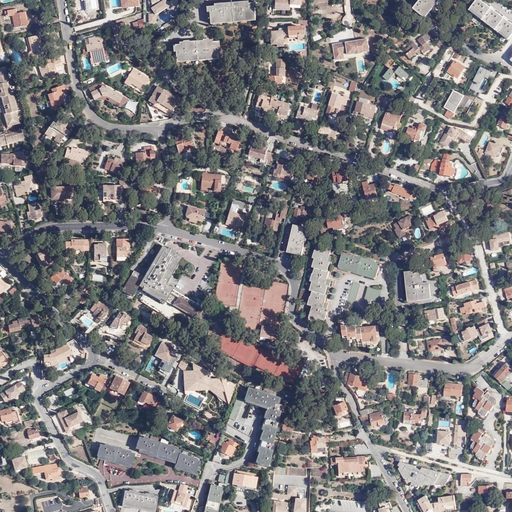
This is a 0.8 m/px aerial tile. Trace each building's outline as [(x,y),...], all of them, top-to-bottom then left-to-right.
[(85,0),(86,1),(87,1),(87,6),(88,10),(100,8),(98,0),(85,0)] [(300,0),(274,0),(274,10),(289,11),(289,5),(300,5),(300,0)] [(419,0),(412,9),(423,18),(438,0),(419,0)] [(511,24),(481,0),(477,0),(469,10),(508,41),(511,35),(511,24)] [(256,17),(255,2),(210,6),(212,23),(214,23),(214,21),(256,17)] [(17,13),(17,9),(6,11),(7,17),(13,15),(15,28),(27,25),(28,25),(28,24),(29,23),(29,22),(29,21),(28,20),(28,19),(26,12),(23,12),(17,13)] [(141,29),(146,27),(145,18),(134,22),(137,29),(141,28),(141,29)] [(120,30),(120,32),(129,29),(126,22),(113,26),(114,32),(120,30)] [(287,36),(287,37),(288,37),(288,39),(297,38),(298,38),(297,35),(303,35),(303,29),(301,29),(300,27),(286,28),(287,36)] [(282,31),(269,32),(270,45),(276,45),(276,48),(283,47),(282,36),(287,36),(286,28),(281,28),(282,31)] [(427,41),(433,36),(428,31),(422,36),(427,41)] [(27,56),(35,55),(34,51),(43,48),(40,34),(23,38),(24,44),(28,43),(30,51),(26,52),(27,56)] [(92,54),(93,61),(108,59),(103,36),(93,38),(93,42),(88,43),(89,48),(92,47),(94,54),(92,54)] [(415,42),(405,50),(413,59),(423,51),(425,53),(432,48),(422,37),(418,40),(423,46),(421,48),(415,42)] [(175,60),(217,55),(215,41),(208,41),(208,38),(202,38),(203,40),(203,42),(188,43),(188,42),(187,40),(182,40),(182,44),(174,45),(175,60)] [(367,40),(332,45),(335,60),(344,59),(343,52),(347,52),(348,55),(369,52),(367,40)] [(389,82),(390,82),(396,73),(406,81),(411,75),(400,67),(398,70),(393,67),(397,61),(391,57),(387,63),(388,63),(386,66),(390,69),(384,78),(385,78),(382,82),(387,85),(389,82)] [(60,59),(39,67),(43,80),(57,76),(55,67),(62,65),(60,59)] [(268,76),(267,84),(281,85),(281,77),(284,77),(285,59),(276,59),(275,76),(268,76)] [(456,61),(448,71),(458,78),(465,68),(456,61)] [(480,65),(471,83),(482,88),(491,71),(480,65)] [(140,76),(141,74),(133,69),(125,82),(131,85),(133,83),(140,88),(143,83),(146,85),(150,79),(145,76),(143,79),(140,76)] [(18,120),(17,115),(16,112),(18,111),(17,107),(16,103),(15,99),(14,95),(11,95),(10,91),(9,86),(8,83),(9,82),(8,78),(7,74),(6,70),(0,71),(0,93),(1,98),(4,98),(8,114),(6,114),(7,117),(9,127),(19,124),(18,120)] [(99,89),(92,92),(95,99),(103,95),(106,95),(110,98),(110,101),(114,101),(114,100),(118,102),(125,99),(126,98),(107,88),(110,84),(103,80),(99,82),(101,86),(101,87),(101,88),(99,89)] [(355,91),(357,83),(354,81),(350,81),(349,89),(355,91)] [(52,92),(47,94),(49,101),(50,101),(52,106),(50,107),(51,109),(59,104),(59,103),(64,102),(61,94),(65,92),(63,84),(51,88),(52,92)] [(92,92),(99,89),(96,84),(89,88),(92,92)] [(165,106),(162,110),(168,114),(178,98),(158,86),(149,101),(155,105),(157,101),(165,106)] [(270,97),(259,94),(256,103),(259,103),(258,105),(261,106),(260,107),(263,108),(262,111),(266,112),(267,109),(272,110),(273,108),(276,110),(276,112),(275,114),(271,113),(269,118),(277,121),(279,116),(280,113),(285,115),(288,107),(286,107),(287,103),(276,99),(276,98),(271,96),(270,97)] [(334,94),(328,115),(334,116),(336,107),(337,104),(342,106),(343,104),(347,105),(349,96),(345,95),(344,97),(334,94)] [(114,101),(110,101),(120,107),(128,99),(126,98),(125,99),(118,102),(114,100),(114,101)] [(165,106),(157,101),(155,105),(155,106),(162,110),(165,106)] [(359,102),(356,113),(374,118),(377,107),(359,102)] [(319,106),(313,104),(311,109),(300,105),(297,116),(301,117),(302,115),(312,118),(313,115),(316,116),(319,106)] [(449,111),(446,116),(454,120),(457,115),(449,111)] [(387,113),(384,123),(396,127),(396,126),(401,128),(402,124),(398,122),(399,117),(387,113)] [(511,118),(502,114),(497,126),(505,129),(508,123),(511,125),(511,121),(511,118)] [(416,139),(415,142),(422,144),(425,137),(423,137),(428,124),(426,124),(427,121),(422,120),(419,129),(417,128),(416,130),(409,127),(406,136),(416,139)] [(53,121),(44,134),(50,137),(55,130),(59,133),(54,140),(59,143),(65,135),(66,135),(69,130),(65,127),(64,129),(53,121)] [(447,130),(440,143),(448,147),(452,139),(456,141),(457,139),(464,143),(469,135),(457,128),(456,129),(451,126),(449,131),(447,130)] [(26,138),(24,130),(20,131),(19,132),(16,133),(14,133),(12,134),(11,134),(7,135),(7,134),(3,135),(0,135),(0,145),(1,145),(1,143),(5,142),(9,141),(10,143),(13,142),(17,141),(21,140),(26,138)] [(235,134),(234,136),(227,134),(224,142),(231,145),(231,146),(237,148),(240,140),(239,139),(240,136),(235,134)] [(190,138),(184,139),(183,136),(174,139),(175,141),(174,141),(177,153),(184,151),(183,149),(192,146),(190,138)] [(485,156),(484,158),(484,159),(489,161),(491,156),(498,159),(502,149),(490,143),(486,153),(484,153),(483,155),(485,156)] [(252,149),(251,155),(266,159),(268,149),(251,144),(250,148),(252,149)] [(136,162),(145,161),(145,159),(151,158),(156,157),(155,149),(153,150),(152,145),(144,146),(144,149),(142,149),(143,153),(135,154),(136,162)] [(67,149),(65,156),(81,161),(82,155),(86,157),(88,152),(72,147),(71,150),(67,149)] [(14,154),(2,154),(2,162),(14,162),(14,164),(22,164),(22,156),(14,156),(14,154)] [(127,168),(123,167),(117,165),(120,158),(115,157),(114,159),(108,157),(104,168),(125,175),(127,168)] [(120,158),(117,165),(123,167),(126,161),(120,158)] [(453,169),(452,169),(452,167),(448,167),(449,164),(446,164),(438,162),(436,172),(441,173),(440,175),(451,177),(451,175),(453,175),(455,173),(455,172),(455,170),(454,170),(453,169)] [(454,163),(453,164),(452,167),(453,167),(454,168),(455,169),(456,170),(456,171),(456,172),(456,173),(456,174),(455,175),(454,176),(453,177),(451,177),(451,179),(453,179),(456,178),(458,178),(459,177),(460,176),(461,175),(462,173),(462,172),(462,170),(462,169),(461,167),(461,166),(459,165),(458,164),(457,163),(454,163)] [(286,175),(291,177),(293,171),(289,170),(290,166),(284,165),(280,164),(279,170),(276,169),(275,175),(286,178),(286,175)] [(306,179),(305,184),(312,186),(318,188),(323,171),(311,168),(307,180),(306,179)] [(345,171),(334,173),(337,182),(340,181),(341,182),(351,180),(349,171),(346,172),(345,171)] [(226,176),(202,174),(202,178),(202,181),(202,190),(208,191),(208,188),(215,189),(215,191),(220,192),(221,189),(222,184),(226,184),(226,176)] [(32,175),(24,177),(25,181),(21,182),(21,184),(14,186),(17,197),(24,195),(24,192),(36,189),(33,179),(32,175)] [(368,200),(378,198),(377,190),(376,185),(370,186),(369,183),(364,183),(368,200)] [(390,189),(394,190),(393,192),(412,198),(412,197),(417,198),(421,200),(422,195),(419,194),(419,193),(396,184),(395,186),(391,184),(390,189)] [(139,190),(134,190),(135,197),(142,197),(142,196),(148,196),(149,194),(150,193),(150,191),(152,190),(152,185),(145,185),(145,187),(139,187),(139,190)] [(119,192),(121,192),(123,192),(123,187),(119,187),(119,186),(108,186),(108,198),(110,198),(113,198),(113,199),(114,200),(115,201),(116,201),(117,201),(118,201),(119,200),(119,199),(119,192)] [(52,188),(52,199),(62,199),(62,197),(72,197),(72,188),(52,188)] [(113,198),(110,198),(110,199),(111,201),(111,202),(112,203),(113,203),(115,204),(116,204),(117,204),(119,203),(120,203),(121,202),(122,200),(122,199),(122,198),(121,198),(121,192),(119,192),(119,199),(119,200),(118,201),(117,201),(116,201),(115,201),(114,200),(113,199),(113,198)] [(29,211),(31,219),(42,217),(39,202),(28,205),(29,211)] [(424,215),(434,210),(432,204),(421,209),(424,215)] [(302,206),(302,208),(297,207),(294,218),(300,219),(301,216),(307,217),(308,213),(311,213),(312,208),(302,206)] [(187,217),(188,218),(190,218),(197,221),(203,222),(206,212),(205,212),(189,207),(187,215),(187,217)] [(232,224),(243,228),(246,219),(244,219),(247,211),(239,208),(238,213),(230,211),(227,224),(232,226),(232,224)] [(439,226),(440,228),(450,224),(447,216),(448,215),(446,211),(439,214),(429,219),(432,226),(432,227),(433,228),(434,228),(435,228),(439,226)] [(346,218),(345,214),(328,218),(329,228),(334,227),(335,230),(349,228),(348,218),(346,218)] [(411,215),(394,224),(397,229),(395,230),(400,238),(406,235),(404,230),(415,223),(411,215)] [(267,218),(265,229),(270,230),(270,229),(274,230),(279,231),(281,221),(280,221),(281,217),(277,216),(276,219),(275,218),(274,220),(267,218)] [(3,221),(1,231),(11,233),(12,223),(3,221)] [(309,230),(296,226),(290,250),(302,254),(309,230)] [(498,238),(494,239),(495,243),(504,242),(504,239),(511,238),(510,233),(503,234),(503,235),(498,236),(498,238)] [(117,256),(126,256),(125,247),(127,247),(126,238),(116,239),(117,256)] [(71,250),(88,250),(88,240),(73,240),(73,242),(65,242),(65,251),(71,251),(71,250)] [(37,254),(44,267),(49,264),(48,262),(52,261),(48,254),(50,253),(45,245),(36,250),(38,254),(37,254)] [(95,252),(93,252),(93,262),(102,262),(102,258),(106,258),(106,245),(97,245),(93,245),(93,250),(95,250),(95,252)] [(165,302),(166,300),(167,298),(175,303),(174,304),(198,318),(203,310),(200,308),(202,306),(200,305),(202,302),(199,300),(197,303),(199,304),(198,305),(191,300),(181,293),(180,294),(172,289),(173,287),(166,283),(171,274),(182,257),(177,253),(178,252),(169,246),(168,248),(163,245),(145,275),(134,269),(122,289),(132,295),(139,284),(144,287),(143,289),(160,299),(165,302)] [(326,312),(323,311),(324,309),(321,308),(323,302),(326,294),(324,294),(327,286),(324,285),(326,279),(328,272),(327,271),(329,263),(329,261),(328,261),(330,256),(331,250),(318,246),(316,253),(318,254),(317,256),(314,266),(316,266),(316,269),(313,279),(315,279),(314,282),(312,289),(314,290),(313,292),(310,302),(312,303),(311,305),(313,306),(311,315),(320,318),(324,319),(326,312)] [(463,263),(464,263),(464,262),(472,261),(471,251),(469,252),(468,248),(463,248),(463,251),(460,251),(461,259),(460,260),(460,261),(460,262),(461,263),(462,263),(463,263)] [(340,264),(377,274),(380,265),(381,266),(381,264),(343,253),(340,264)] [(443,254),(431,257),(434,268),(435,268),(435,269),(436,269),(437,270),(438,270),(439,269),(439,268),(439,267),(446,265),(443,254)] [(216,300),(236,303),(243,263),(223,260),(216,300)] [(340,264),(339,266),(351,269),(366,273),(376,276),(377,274),(340,264)] [(61,279),(63,282),(67,286),(72,281),(66,274),(65,275),(59,269),(49,279),(55,285),(59,281),(61,279)] [(93,271),(92,280),(101,280),(102,271),(93,271)] [(408,274),(410,299),(431,297),(429,284),(422,285),(421,273),(408,274)] [(472,291),(480,289),(478,281),(452,288),(454,297),(473,292),(472,291)] [(360,284),(354,282),(347,304),(353,306),(360,284)] [(92,291),(89,288),(87,290),(85,291),(82,288),(84,287),(82,285),(81,287),(80,286),(72,294),(75,297),(76,296),(82,302),(84,300),(84,299),(92,291)] [(13,286),(8,292),(12,295),(17,290),(13,286)] [(381,290),(369,286),(365,301),(371,303),(372,300),(378,301),(381,290)] [(467,307),(462,309),(463,314),(467,313),(468,315),(474,313),(473,310),(476,309),(477,312),(483,311),(482,308),(486,307),(485,302),(478,304),(477,301),(466,304),(467,307)] [(95,303),(90,310),(94,313),(95,312),(99,315),(97,318),(101,320),(107,312),(95,303)] [(435,320),(435,321),(445,319),(443,308),(426,311),(426,315),(428,315),(430,321),(435,320)] [(111,324),(118,326),(122,327),(123,321),(127,324),(131,317),(121,310),(111,324)] [(33,324),(34,326),(41,324),(39,316),(32,317),(32,319),(29,320),(28,317),(15,320),(16,321),(14,322),(14,324),(9,325),(11,331),(21,329),(21,327),(33,324)] [(367,342),(367,345),(372,344),(372,341),(374,342),(376,342),(378,341),(376,327),(375,327),(375,325),(352,328),(352,327),(347,328),(347,324),(342,325),(343,336),(348,336),(348,338),(357,337),(357,339),(358,340),(362,339),(362,341),(363,342),(367,342)] [(143,346),(141,345),(141,346),(147,350),(153,337),(145,333),(147,329),(139,325),(134,333),(137,334),(134,339),(144,344),(143,346)] [(273,330),(273,327),(261,326),(259,337),(271,339),(275,341),(279,333),(273,330)] [(460,331),(458,332),(455,333),(454,333),(458,343),(463,340),(465,339),(466,342),(479,336),(476,327),(471,329),(471,328),(468,329),(468,330),(461,333),(460,331)] [(60,331),(52,329),(50,337),(55,338),(56,336),(59,337),(60,331)] [(296,383),(303,364),(232,337),(231,341),(224,338),(220,348),(247,358),(245,363),(296,383)] [(429,342),(430,352),(444,350),(443,346),(447,345),(446,339),(429,342)] [(67,345),(66,343),(62,345),(63,348),(60,349),(56,351),(55,349),(50,352),(51,354),(49,355),(44,355),(45,363),(46,365),(48,365),(50,363),(52,362),(52,361),(56,361),(57,360),(72,353),(70,349),(68,345),(67,345)] [(166,358),(164,360),(169,364),(175,355),(176,356),(179,352),(166,343),(158,353),(166,358)] [(446,351),(449,359),(457,355),(454,348),(446,351)] [(495,376),(510,390),(511,386),(511,385),(505,378),(511,369),(509,366),(510,365),(507,362),(495,376)] [(206,366),(205,369),(201,367),(198,372),(195,370),(192,374),(199,378),(195,386),(204,391),(209,386),(212,388),(214,385),(223,391),(228,381),(212,372),(213,370),(206,366)] [(351,374),(347,373),(346,378),(346,379),(349,380),(348,384),(353,385),(353,386),(356,386),(357,392),(358,393),(359,395),(360,395),(361,396),(363,396),(364,396),(365,395),(366,394),(367,393),(369,384),(366,383),(366,378),(357,375),(351,373),(351,374)] [(94,386),(93,388),(98,391),(103,380),(91,374),(86,382),(94,386)] [(128,382),(115,375),(108,388),(122,394),(128,382)] [(421,376),(410,375),(409,385),(418,386),(418,387),(419,388),(418,390),(425,391),(426,388),(427,388),(428,379),(425,378),(425,381),(420,380),(421,376)] [(9,399),(19,394),(24,390),(20,383),(0,395),(5,403),(9,401),(9,400),(9,399)] [(463,386),(446,384),(444,396),(451,397),(451,395),(461,396),(463,386)] [(485,392),(477,387),(474,391),(476,392),(474,396),(477,398),(474,404),(477,406),(475,409),(479,412),(478,414),(485,419),(490,412),(488,411),(490,409),(492,411),(495,407),(493,406),(497,400),(490,395),(491,393),(489,392),(486,395),(484,394),(485,392)] [(256,462),(266,465),(268,466),(272,455),(270,454),(274,443),(273,442),(276,432),(275,432),(278,420),(276,420),(277,414),(279,415),(281,411),(279,410),(281,403),(278,402),(279,395),(249,388),(246,398),(269,403),(268,406),(266,413),(268,414),(267,416),(264,426),(265,426),(264,428),(264,431),(262,436),(263,436),(263,438),(259,448),(261,449),(260,451),(256,462)] [(139,401),(144,403),(145,402),(154,407),(157,402),(154,400),(156,397),(144,391),(139,401)] [(236,398),(226,425),(248,435),(251,429),(235,421),(242,401),(236,398)] [(337,401),(331,404),(336,417),(342,415),(341,412),(347,409),(344,402),(339,404),(338,402),(337,403),(337,401)] [(406,411),(405,411),(405,419),(413,420),(422,420),(422,417),(426,417),(427,407),(422,407),(422,414),(415,413),(415,409),(406,409),(406,411)] [(4,420),(9,419),(12,418),(15,417),(13,412),(10,413),(9,408),(0,410),(0,415),(1,421),(4,420)] [(64,430),(69,428),(82,422),(78,413),(69,418),(65,411),(57,415),(64,430)] [(382,411),(370,414),(371,417),(371,418),(373,426),(385,422),(382,411)] [(166,427),(170,431),(175,426),(177,423),(169,415),(162,423),(163,424),(162,425),(162,426),(161,427),(162,428),(163,429),(164,429),(165,428),(166,427)] [(34,419),(23,422),(25,427),(35,424),(34,419)] [(482,436),(485,432),(479,428),(478,430),(477,430),(471,439),(474,441),(471,446),(475,448),(473,451),(478,455),(477,456),(480,458),(484,461),(488,455),(486,454),(487,451),(490,453),(492,450),(492,449),(494,445),(493,444),(495,442),(491,439),(492,437),(487,433),(484,438),(482,436)] [(29,439),(39,436),(37,429),(27,432),(29,439)] [(457,444),(466,445),(467,430),(458,429),(457,444)] [(445,432),(438,431),(438,443),(439,445),(441,445),(443,444),(444,444),(444,446),(450,446),(451,432),(449,431),(445,431),(445,432)] [(214,435),(209,432),(206,439),(213,443),(215,438),(213,437),(214,435)] [(311,451),(325,450),(324,442),(323,436),(317,437),(317,434),(313,435),(313,437),(310,437),(311,440),(309,440),(311,451)] [(166,461),(173,463),(172,465),(193,472),(197,461),(179,455),(180,450),(177,449),(177,447),(144,436),(143,438),(139,437),(136,448),(140,450),(139,452),(146,454),(166,461)] [(239,445),(230,441),(228,445),(223,442),(222,445),(223,446),(220,451),(230,457),(234,449),(237,450),(239,445)] [(105,445),(100,444),(97,456),(98,456),(97,458),(105,460),(121,465),(130,467),(131,465),(132,465),(135,453),(131,452),(131,451),(105,443),(105,445)] [(25,455),(11,458),(15,470),(28,466),(25,455)] [(368,461),(375,461),(372,455),(356,456),(356,459),(343,459),(343,457),(342,457),(334,457),(335,463),(337,463),(338,472),(362,471),(362,467),(369,466),(368,461)] [(224,458),(214,456),(212,462),(223,465),(223,464),(224,458)] [(416,467),(416,466),(400,462),(398,465),(400,467),(398,469),(408,485),(412,487),(413,485),(415,485),(417,486),(417,485),(420,485),(422,487),(423,485),(446,485),(451,475),(422,467),(421,470),(416,467)] [(51,475),(58,474),(59,474),(59,473),(60,473),(59,468),(58,468),(57,468),(56,463),(50,464),(43,465),(32,467),(34,474),(44,472),(45,478),(46,479),(51,478),(51,475)] [(185,472),(193,475),(193,472),(172,465),(171,468),(185,472)] [(306,468),(275,466),(274,475),(306,476),(306,468)] [(469,473),(469,472),(461,470),(461,486),(456,486),(456,494),(458,494),(458,501),(476,500),(475,489),(471,486),(468,486),(468,482),(472,482),(472,474),(469,473)] [(219,484),(218,487),(223,488),(226,489),(226,486),(229,486),(232,473),(226,472),(226,474),(224,473),(223,473),(221,473),(220,474),(219,474),(218,481),(219,482),(224,482),(223,485),(219,484)] [(246,486),(255,488),(257,478),(240,475),(240,476),(235,475),(233,484),(237,485),(237,487),(245,489),(246,486)] [(181,506),(181,507),(185,508),(189,496),(185,495),(187,487),(179,485),(177,492),(169,490),(166,499),(170,500),(169,502),(181,506)] [(288,485),(286,495),(272,493),(271,497),(290,500),(291,495),(296,496),(297,487),(288,485)] [(218,487),(212,486),(207,509),(205,508),(204,511),(217,511),(223,488),(218,487)] [(80,493),(81,496),(86,495),(84,487),(75,489),(76,494),(80,493)] [(156,495),(123,490),(121,504),(153,509),(156,495)] [(425,511),(442,511),(444,511),(445,511),(457,509),(454,495),(440,497),(440,500),(432,501),(433,503),(431,503),(427,495),(426,495),(418,500),(424,510),(425,511)] [(293,511),(305,511),(306,499),(294,498),(293,511)] [(282,511),(283,510),(286,511),(287,503),(274,501),(272,511),(282,511)] [(390,511),(389,509),(392,508),(389,501),(386,503),(385,501),(379,503),(380,508),(378,508),(379,511),(390,511)] [(174,506),(172,511),(174,511),(176,507),(181,509),(181,507),(181,506),(169,502),(169,505),(174,506)]
